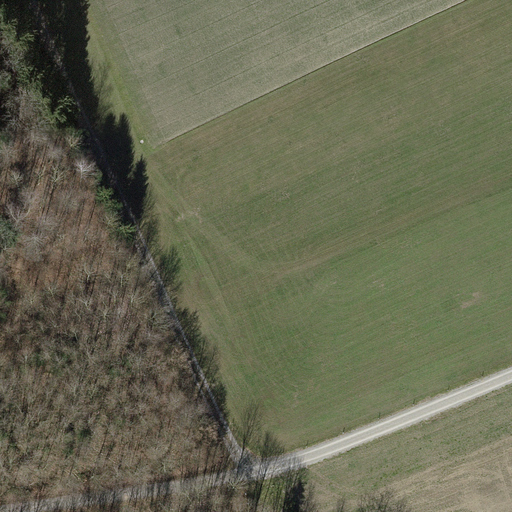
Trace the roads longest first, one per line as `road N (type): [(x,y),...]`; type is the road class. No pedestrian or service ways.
road 1 (track): [(511,368),(305,453),(0,510)]
road 2 (track): [(50,0),(196,381),(248,468)]
